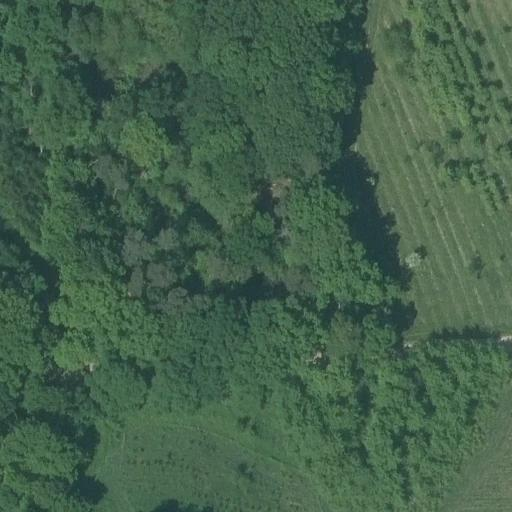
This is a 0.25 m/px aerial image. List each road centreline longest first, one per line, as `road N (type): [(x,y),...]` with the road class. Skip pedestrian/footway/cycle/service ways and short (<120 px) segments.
road 1 (track): [(511,355),(0,378)]
road 2 (track): [(146,373),(0,201)]
